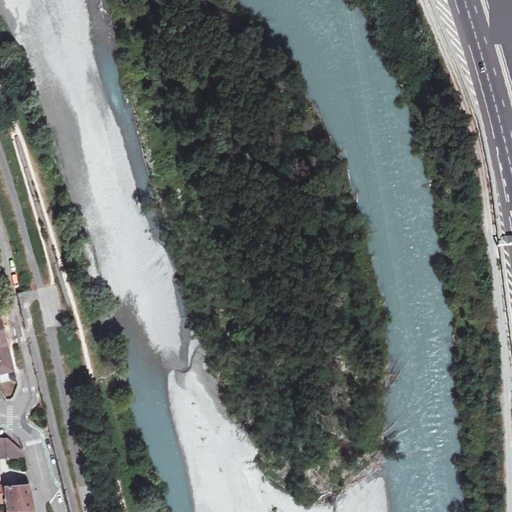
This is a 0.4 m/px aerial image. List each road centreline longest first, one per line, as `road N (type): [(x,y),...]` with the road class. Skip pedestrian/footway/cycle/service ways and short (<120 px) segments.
road 1 (track): [(511,441),(487,227),(460,103),(420,0)]
road 2 (residential): [(0,261),(33,392),(6,416)]
road 3 (motorway): [(468,0),(511,155)]
